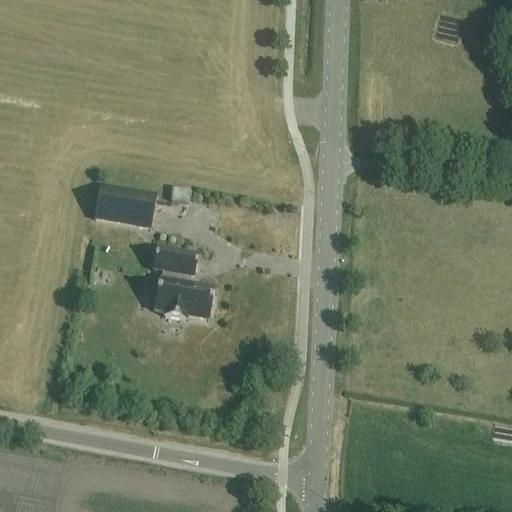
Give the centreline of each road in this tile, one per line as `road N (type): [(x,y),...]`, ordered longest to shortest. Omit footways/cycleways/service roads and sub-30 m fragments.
road 1 (tertiary): [(316,481),(337,0)]
road 2 (unclassified): [(316,481),(0,423)]
